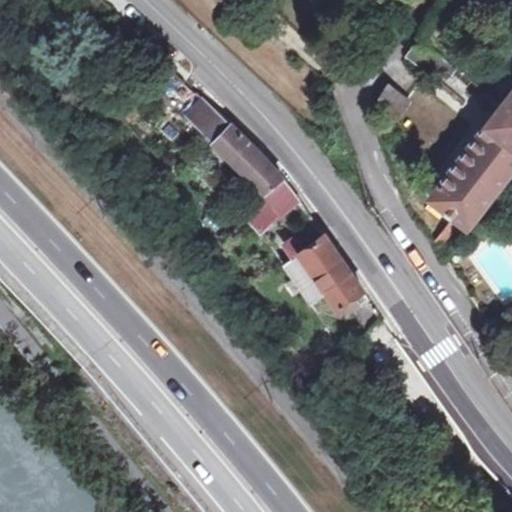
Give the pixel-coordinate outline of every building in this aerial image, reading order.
[(459,76),(420,42),(408,56),(423,69),(427,64),(451,85),(459,76)] [(405,82),(396,75),(382,96),(377,112),(399,125),(411,104),(398,95),(405,82)] [(511,103),(435,199),(458,220),(441,243),(450,256),(511,177),(511,103)] [(265,201),(283,183),(264,162),(218,116),(200,134),(265,201)] [(299,205),(283,183),(265,201),(244,220),(262,240),(299,205)] [(293,263),(291,265),(319,304),(331,320),(365,295),(316,228),(284,252),(293,263)] [(281,272),(291,285),(300,298),(310,311),(319,304),(291,265),(281,272)] [(300,298),(291,285),(285,291),(294,303),(300,298)]
